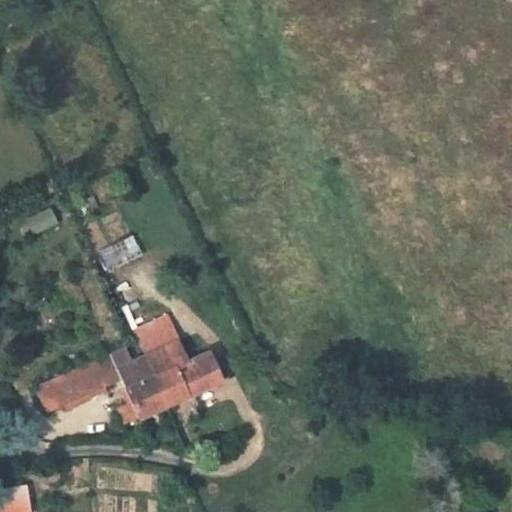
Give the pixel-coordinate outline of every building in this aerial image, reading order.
[(133,237),(101,253),(109,268),(140,252),(133,237)] [(133,332),(147,356),(167,407),(190,396),(189,393),(218,380),(220,384),(223,383),(209,352),(188,362),(168,316),(133,332)] [(126,348),(110,356),(121,379),(132,403),(138,417),(140,419),(167,407),(147,356),(133,363),(126,348)] [(110,356),(94,363),(102,381),(108,378),(111,383),(121,379),(110,356)] [(94,363),(37,388),(48,411),(111,383),(108,378),(102,381),(94,363)] [(132,403),(120,409),(126,422),(138,417),(132,403)] [(30,511),(26,486),(0,489),(0,511),(30,511)]
